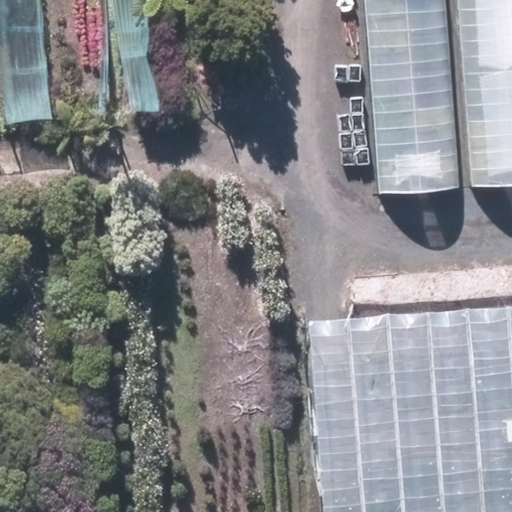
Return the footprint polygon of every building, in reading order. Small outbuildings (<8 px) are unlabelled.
[(199,0),(0,0),(0,129),(209,113),(199,0)] [(370,0),(384,197),(462,192),(448,0),(370,0)] [(511,0),(464,0),(477,186),(511,184),(511,0)] [(357,137),(353,49),(320,51),(323,138),(357,137)] [(511,511),(511,313),(320,327),(332,511),(511,511)]
